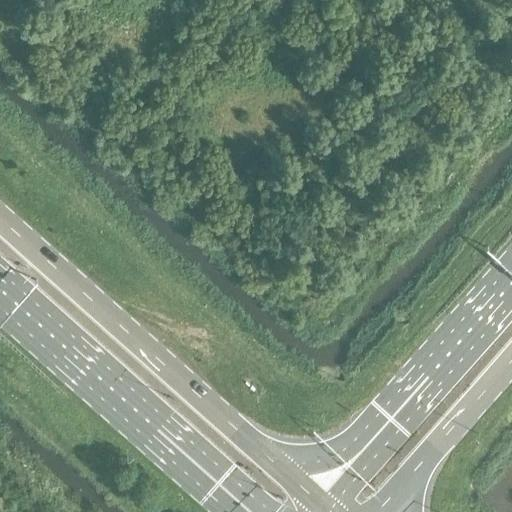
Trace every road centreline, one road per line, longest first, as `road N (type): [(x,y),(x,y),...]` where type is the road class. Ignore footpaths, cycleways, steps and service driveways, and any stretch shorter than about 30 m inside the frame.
road 1 (primary): [(317,502),(0,219)]
road 2 (primary): [(0,308),(228,511)]
road 3 (primary): [(511,272),(317,502)]
road 4 (primary): [(374,511),(511,351)]
